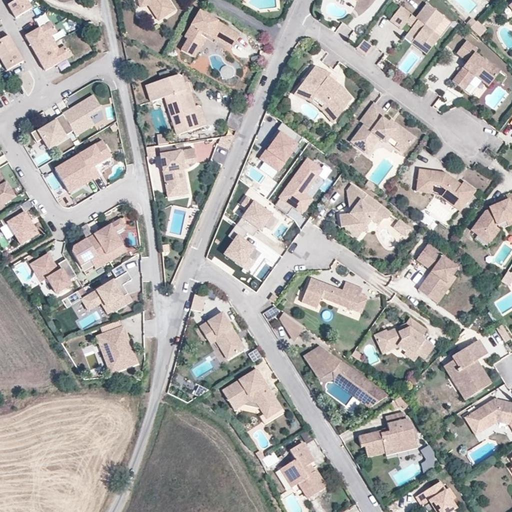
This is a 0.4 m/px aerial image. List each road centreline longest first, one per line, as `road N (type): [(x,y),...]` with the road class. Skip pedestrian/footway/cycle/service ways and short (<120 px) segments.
road 1 (residential): [(190,267),(295,21)]
road 2 (residential): [(246,310),(373,511)]
road 3 (residential): [(141,184),(59,216),(9,140),(16,118)]
road 4 (residential): [(295,21),(463,133)]
road 5 (unclassified): [(114,511),(155,404),(170,336)]
road 6 (residential): [(141,184),(170,336)]
road 7 (residential): [(116,60),(141,184)]
